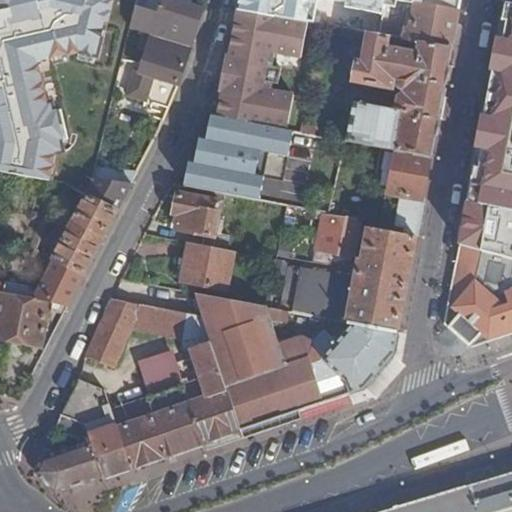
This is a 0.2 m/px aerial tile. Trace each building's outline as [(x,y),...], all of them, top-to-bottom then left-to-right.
[(0,0),(0,171),(43,181),(47,145),(86,144),(116,0),(0,0)] [(174,87),(196,3),(184,0),(150,0),(148,9),(128,4),(122,28),(138,32),(121,98),(141,104),(148,80),(174,87)] [(380,36),(451,49),(460,0),(239,0),(238,10),(307,23),(313,24),(317,0),(336,0),(347,2),(346,7),(383,14),(380,36)] [(511,4),(505,3),(471,185),(511,192),(511,4)] [(301,57),(307,23),(238,10),(236,21),(229,56),(227,56),(220,92),(222,93),(218,117),(287,130),(293,96),(271,91),(273,83),(278,84),(281,69),(272,67),(275,53),(301,57)] [(431,157),(451,49),(380,36),(367,34),(362,63),(357,62),(353,81),(391,89),(393,80),(396,81),(397,84),(399,88),(401,90),(405,92),(405,95),(399,98),(396,111),(354,102),(346,142),(380,148),(396,151),(431,157)] [(211,116),(183,187),(188,188),(192,189),(220,194),(323,214),(330,215),(346,142),(315,136),(300,133),(287,130),(218,117),(211,116)] [(317,126),(301,123),(300,133),(315,136),(317,126)] [(396,151),(380,148),(374,184),(389,187),(396,151)] [(431,157),(396,151),(389,187),(387,195),(401,197),(395,227),(405,228),(405,234),(416,236),(431,157)] [(138,173),(97,167),(94,179),(97,179),(132,183),(138,173)] [(132,183),(97,179),(88,196),(118,211),(132,183)] [(511,193),(511,192),(471,185),(461,235),(490,242),(494,219),(495,214),(500,214),(501,211),(507,212),(508,212),(511,193)] [(192,189),(188,188),(186,195),(218,201),(220,194),(192,189)] [(186,195),(178,193),(174,215),(179,216),(177,229),(204,235),(202,245),(227,250),(230,236),(215,232),(221,202),(218,201),(186,195)] [(118,211),(88,196),(55,259),(85,275),(118,211)] [(507,212),(501,211),(500,214),(495,214),(494,219),(505,221),(507,212)] [(330,215),(323,214),(313,263),(328,265),(352,261),(360,220),(330,215)] [(295,219),(285,217),(281,236),(291,238),(295,219)] [(511,223),(492,255),(511,260),(511,223)] [(355,278),(302,268),(293,312),(308,315),(354,324),(398,332),(416,236),(405,234),(394,232),(368,228),(362,259),(359,259),(355,278)] [(202,245),(190,243),(187,259),(186,266),(182,281),(227,290),(234,252),(227,250),(202,245)] [(511,260),(492,255),(459,246),(444,325),(470,348),(511,333),(511,305),(508,302),(507,302),(503,291),(511,269),(511,260)] [(55,259),(37,250),(34,256),(47,264),(44,270),(50,273),(36,299),(68,306),(85,275),(55,259)] [(276,260),(263,257),(260,273),(273,275),(276,263),(276,260)] [(302,268),(276,263),(273,275),(267,307),(282,310),(293,312),(302,268)] [(511,269),(503,291),(507,302),(508,302),(511,305),(511,269)] [(31,291),(0,284),(0,300),(2,301),(0,312),(0,337),(40,345),(48,306),(29,302),(31,291)] [(266,307),(195,294),(209,337),(241,431),(299,411),(278,345),(266,307)] [(293,312),(282,310),(280,320),(306,325),(308,315),(293,312)] [(303,337),(278,345),(299,411),(364,389),(393,355),(398,332),(354,324),(326,357),(317,344),(303,337)] [(241,431),(209,337),(182,347),(197,395),(189,398),(204,443),(241,431)] [(184,384),(174,356),(142,366),(145,376),(122,384),(128,404),(147,397),(184,384)] [(85,424),(103,478),(132,468),(112,409),(105,391),(79,380),(61,416),(85,424)] [(184,384),(147,397),(154,416),(172,410),(170,404),(189,398),(184,384)] [(128,404),(112,409),(132,468),(167,456),(154,416),(147,397),(128,404)] [(172,410),(154,416),(167,456),(204,443),(189,398),(170,404),(172,410)] [(46,449),(36,473),(56,494),(103,478),(85,424),(61,416),(54,431),(78,439),(80,445),(54,454),(55,453),(46,449)] [(511,511),(511,472),(465,487),(459,489),(441,494),(424,499),(384,511),(381,511),(511,511)]
